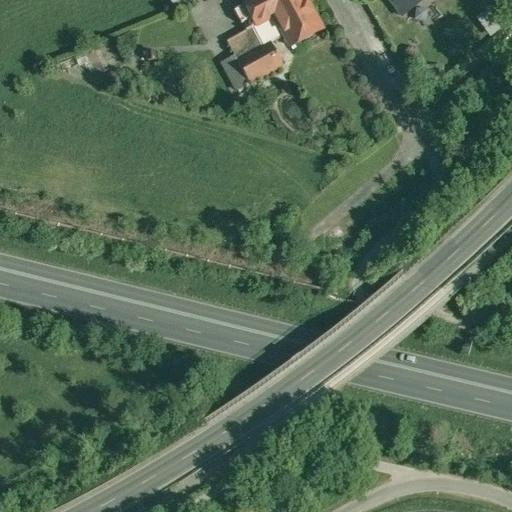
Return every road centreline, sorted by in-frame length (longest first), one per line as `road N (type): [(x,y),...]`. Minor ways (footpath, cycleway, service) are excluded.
road 1 (trunk): [(511,402),(0,275)]
road 2 (tertiary): [(106,511),(304,383),(511,207)]
road 3 (unclassified): [(511,501),(425,484),(353,511)]
road 4 (residential): [(425,141),(349,0)]
